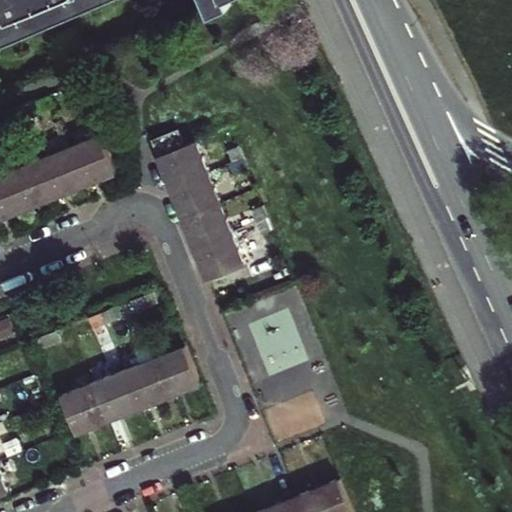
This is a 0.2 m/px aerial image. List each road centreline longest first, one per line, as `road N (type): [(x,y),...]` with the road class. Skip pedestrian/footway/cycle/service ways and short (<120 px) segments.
road 1 (residential): [(0,267),(155,206),(238,408),(236,430),(219,444),(56,511)]
road 2 (motorway): [(341,0),(461,267),(511,329)]
road 3 (secondary): [(380,12),(511,311)]
road 4 (motorway): [(380,12),(432,93),(472,133),(511,155)]
